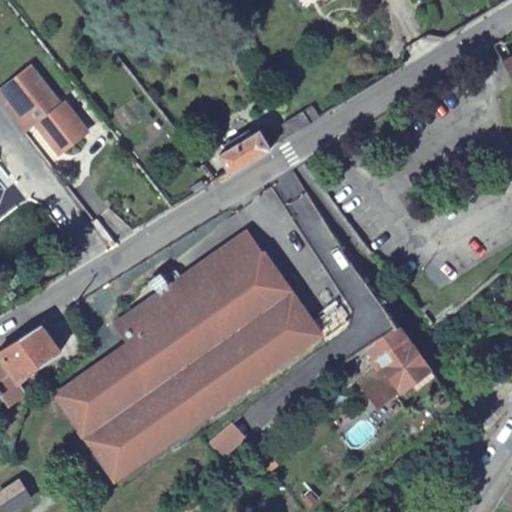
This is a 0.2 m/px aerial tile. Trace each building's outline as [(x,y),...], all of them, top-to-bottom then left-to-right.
[(511,36),(502,42),(511,57),(511,36)] [(63,104),(59,107),(29,69),(0,90),(0,104),(20,130),(24,135),(36,126),(60,155),(87,132),(63,104)] [(318,119),(311,107),(284,124),(287,129),(276,135),(280,141),(318,119)] [(219,155),(230,173),(271,147),(259,130),(219,155)] [(247,230),(185,275),(199,295),(261,251),(247,230)] [(131,348),(62,401),(122,480),(320,333),(261,251),(199,295),(185,275),(116,327),(131,348)] [(160,272),(149,280),(157,292),(168,284),(160,272)] [(402,324),(373,348),(383,361),(358,379),(375,402),(415,373),(423,383),(437,373),(402,324)] [(0,349),(0,357),(19,382),(59,351),(39,325),(0,349)] [(0,396),(2,395),(19,382),(0,357),(0,396)] [(332,379),(317,391),(325,401),(341,389),(332,379)] [(28,392),(19,382),(2,395),(10,406),(28,392)]
